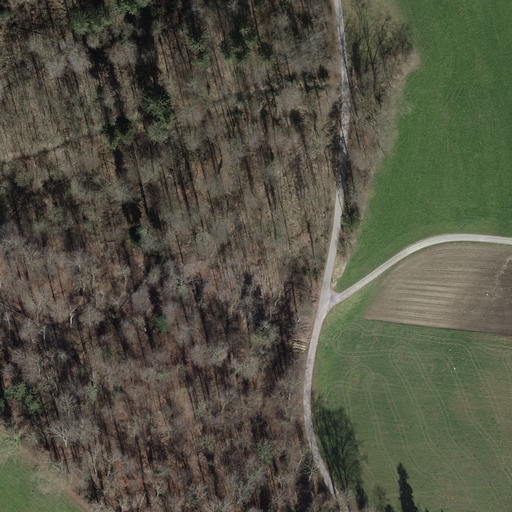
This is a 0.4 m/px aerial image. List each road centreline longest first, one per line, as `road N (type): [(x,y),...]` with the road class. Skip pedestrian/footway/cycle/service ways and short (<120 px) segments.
road 1 (unclassified): [(345,511),(306,436),(305,387),(336,235),(345,89),(336,0)]
road 2 (track): [(325,305),(432,238),(511,239)]
road 3 (track): [(0,91),(134,0)]
